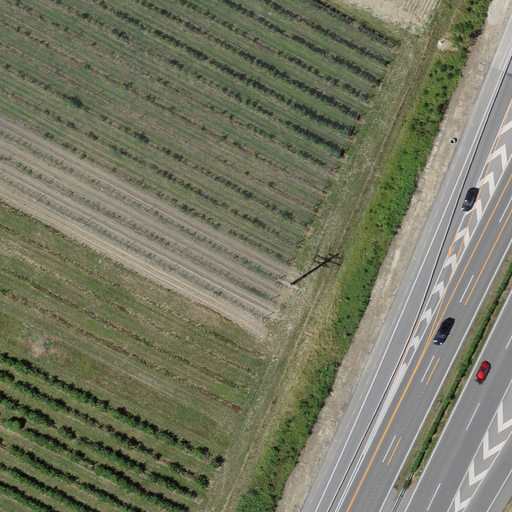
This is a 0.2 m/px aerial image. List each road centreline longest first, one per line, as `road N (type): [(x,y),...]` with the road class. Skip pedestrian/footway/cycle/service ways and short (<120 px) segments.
road 1 (motorway): [(511,89),(354,511)]
road 2 (motorway): [(511,198),(359,511)]
road 3 (motorway): [(427,511),(511,337)]
